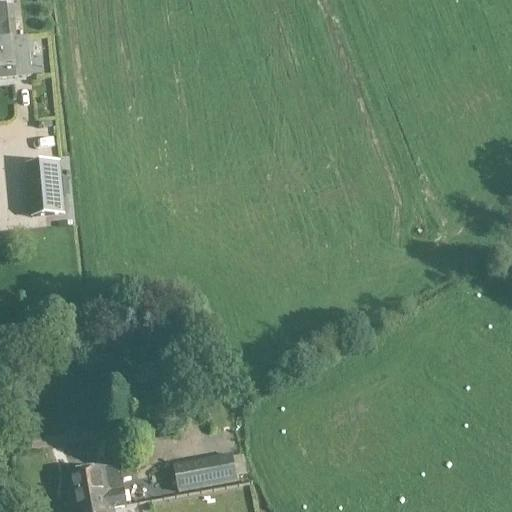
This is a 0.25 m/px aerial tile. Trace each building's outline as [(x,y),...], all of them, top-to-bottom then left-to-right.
[(0,0),(0,39),(16,37),(12,0),(0,0)] [(0,39),(0,70),(13,69),(14,80),(31,78),(27,38),(16,39),(16,37),(0,39)] [(33,183),(36,219),(64,216),(61,180),(33,183)] [(111,358),(107,332),(87,335),(91,362),(111,358)] [(232,458),(173,469),(177,495),(237,484),(232,458)] [(113,511),(127,509),(124,492),(111,494),(107,471),(64,478),(69,511),(113,511)]
